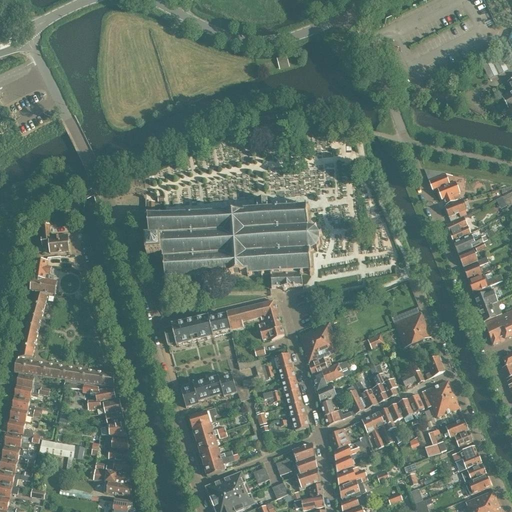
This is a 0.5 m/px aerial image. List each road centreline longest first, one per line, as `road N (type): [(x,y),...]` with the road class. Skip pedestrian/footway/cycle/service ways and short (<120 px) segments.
road 1 (residential): [(139,511),(124,403),(69,202)]
road 2 (residential): [(195,485),(100,187)]
road 3 (residential): [(486,352),(407,146)]
road 4 (tertiary): [(149,0),(222,34),(256,40),(294,36),(346,12)]
road 5 (residential): [(0,362),(26,238),(36,220),(69,202)]
road 6 (unclassified): [(97,179),(24,36)]
road 7 (residential): [(506,511),(451,373)]
road 8 (unclassified): [(407,146),(346,12)]
road 9 (residential): [(319,433),(451,373)]
road 10 (residential): [(319,433),(284,300)]
road 11 (residential): [(195,485),(319,433)]
road 12 (unknown): [(460,0),(474,19),(449,48),(422,53),(395,39)]
